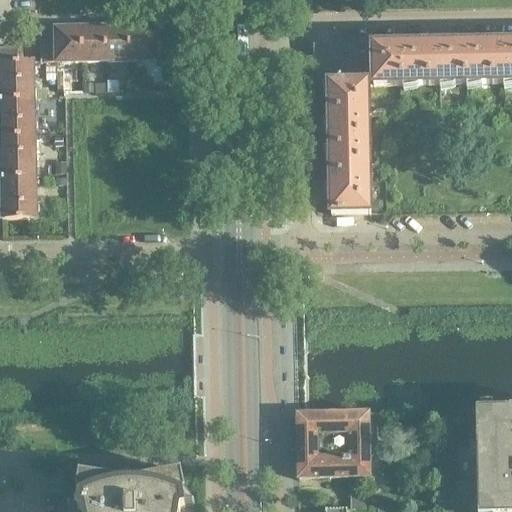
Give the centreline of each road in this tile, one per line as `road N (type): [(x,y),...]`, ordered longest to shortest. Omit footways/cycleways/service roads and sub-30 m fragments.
road 1 (tertiary): [(244,511),(238,249)]
road 2 (tertiary): [(238,249),(234,23)]
road 3 (residential): [(302,239),(300,21)]
road 4 (residential): [(300,21),(511,14)]
road 5 (residential): [(511,235),(302,239)]
road 6 (residential): [(0,255),(208,251)]
